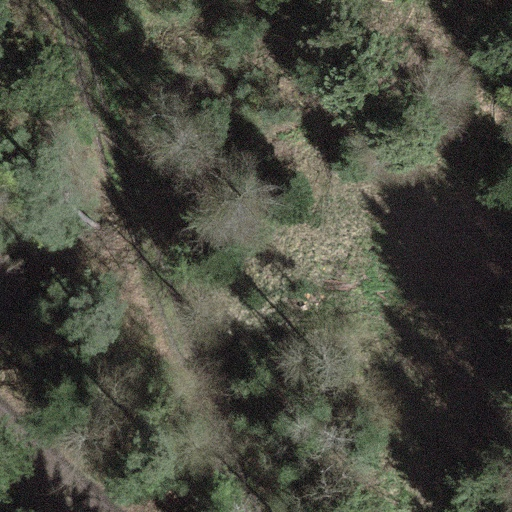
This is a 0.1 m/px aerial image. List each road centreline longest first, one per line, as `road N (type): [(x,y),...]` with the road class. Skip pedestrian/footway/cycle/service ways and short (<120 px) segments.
road 1 (track): [(213,511),(56,0)]
road 2 (track): [(110,511),(0,407)]
